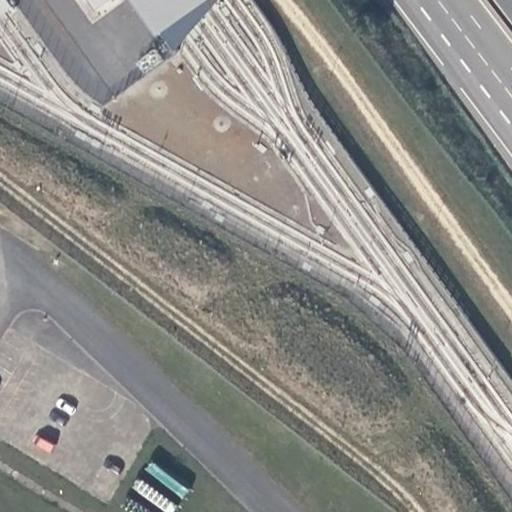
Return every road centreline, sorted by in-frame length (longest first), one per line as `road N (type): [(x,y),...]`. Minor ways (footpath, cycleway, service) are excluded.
road 1 (track): [(0,187),(390,484),(410,511)]
road 2 (track): [(511,313),(279,0)]
road 3 (trunk): [(425,0),(511,132)]
